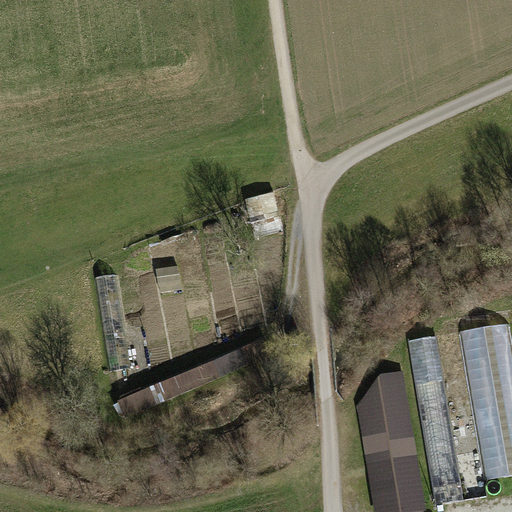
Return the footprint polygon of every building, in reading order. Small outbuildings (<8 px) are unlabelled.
[(257,202),(247,204),(252,221),(261,219),(257,202)] [(179,269),(157,272),(160,293),(183,289),(179,269)] [(485,483),(511,478),(511,359),(506,324),(461,332),(485,483)] [(437,337),(406,342),(433,507),(463,502),(437,337)] [(272,358),(264,341),(114,405),(122,423),(272,358)] [(414,511),(424,510),(400,370),(354,377),(366,449),(353,451),(363,511),(414,511)]
